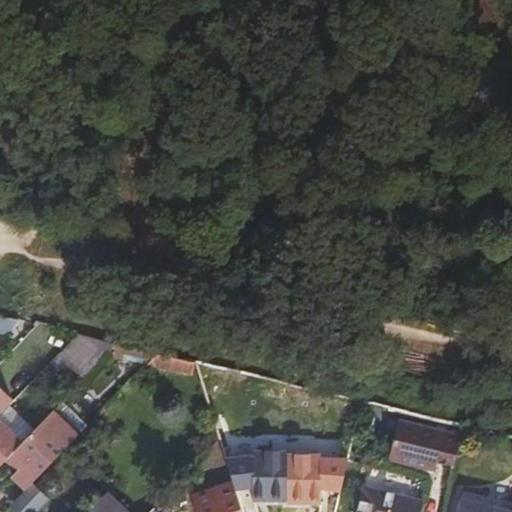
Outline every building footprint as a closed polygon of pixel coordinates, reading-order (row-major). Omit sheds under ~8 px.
[(0,336),(6,339),(12,322),(0,317),(0,336)] [(120,347),(80,337),(67,350),(51,367),(61,377),(71,365),(87,381),(110,358),(120,347)] [(120,347),(110,358),(148,366),(159,355),(120,347)] [(43,376),(17,351),(15,353),(0,369),(0,375),(23,398),(43,376)] [(159,355),(148,366),(191,376),(195,364),(159,355)] [(250,377),(232,373),(230,382),(248,386),(250,377)] [(36,435),(11,410),(0,420),(0,471),(2,469),(36,435)] [(354,433),(359,413),(348,411),(343,430),(354,433)] [(33,488),(82,436),(57,413),(36,435),(2,469),(14,480),(20,474),(33,488)] [(398,424),(397,430),(416,435),(418,428),(398,424)] [(390,460),(430,468),(432,461),(438,463),(454,467),(460,437),(418,428),(416,435),(397,430),(390,460)] [(323,501),(334,453),(281,440),(276,460),(286,463),(280,490),(323,501)] [(432,461),(430,468),(436,469),(438,463),(432,461)] [(20,474),(14,480),(27,494),(33,488),(20,474)] [(37,487),(17,509),(20,511),(40,511),(52,501),(37,487)] [(419,511),(421,505),(364,492),(359,511),(419,511)] [(126,511),(110,496),(105,502),(115,511),(126,511)] [(461,511),(511,511),(464,500),(461,511)] [(212,511),(201,501),(190,511),(212,511)] [(115,511),(105,502),(95,511),(115,511)]
